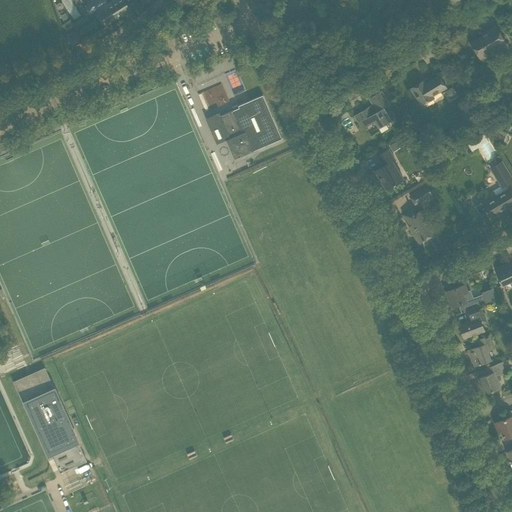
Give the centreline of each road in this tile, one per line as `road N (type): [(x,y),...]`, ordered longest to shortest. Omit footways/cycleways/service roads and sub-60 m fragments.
road 1 (residential): [(417,286),(311,122)]
road 2 (unclassified): [(0,82),(91,52),(143,17)]
road 3 (residential): [(311,122),(437,47)]
road 4 (residential): [(311,122),(238,0)]
road 5 (residential): [(470,413),(417,286)]
